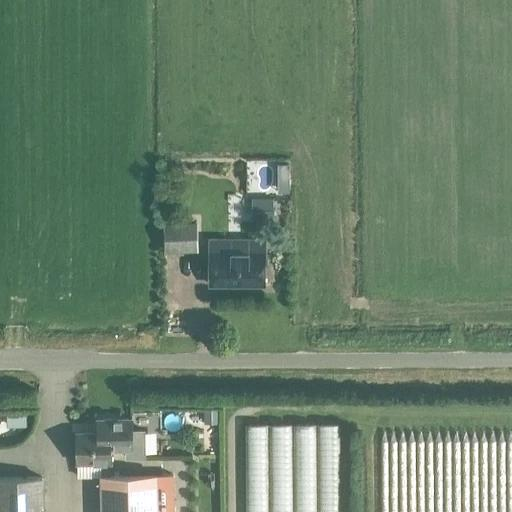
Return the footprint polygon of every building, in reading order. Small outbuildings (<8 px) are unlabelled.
[(254,197),(254,221),(269,221),(269,197),(254,197)] [(165,251),(197,251),(197,223),(165,223),(165,251)] [(211,250),(210,284),(265,284),(265,251),(211,250)] [(137,427),(160,427),(160,416),(137,416),(137,427)] [(99,433),(78,434),(78,463),(101,462),(101,472),(110,472),(110,462),(112,462),(112,448),(127,448),(128,457),(146,457),(145,430),(133,430),(133,419),(99,420),(99,433)] [(342,511),(342,421),(248,421),(248,511),(342,511)] [(102,511),(157,511),(157,474),(102,476),(102,511)] [(0,511),(44,511),(44,476),(0,476),(0,511)]
